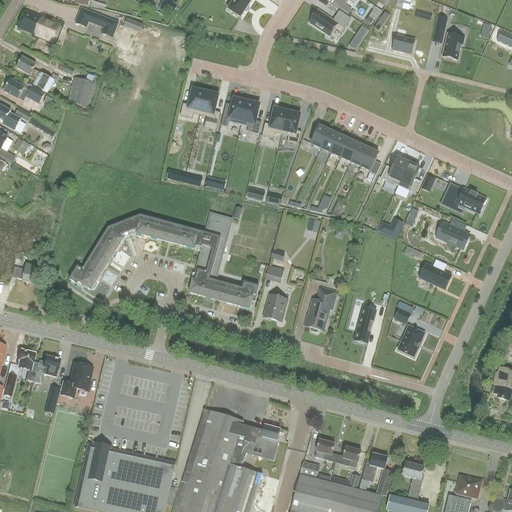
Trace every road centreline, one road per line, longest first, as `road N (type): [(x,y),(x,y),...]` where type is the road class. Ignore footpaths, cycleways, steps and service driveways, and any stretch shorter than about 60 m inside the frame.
road 1 (tertiary): [(429,429),(156,357)]
road 2 (residential): [(511,184),(320,96),(257,80)]
road 3 (residential): [(429,429),(511,232)]
road 4 (residential): [(348,369),(317,360),(314,351),(168,309)]
road 5 (tertiary): [(156,357),(0,320)]
